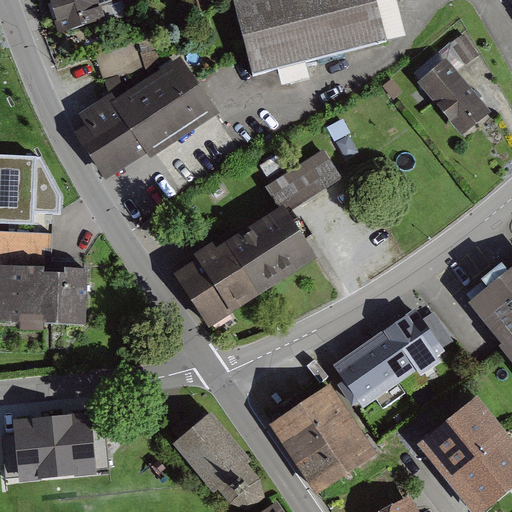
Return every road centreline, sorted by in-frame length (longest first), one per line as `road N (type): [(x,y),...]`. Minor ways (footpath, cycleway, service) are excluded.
road 1 (residential): [(206,359),(68,147),(9,0)]
road 2 (residential): [(219,379),(375,299),(511,198)]
road 3 (residential): [(0,393),(182,373),(206,359)]
road 4 (residential): [(312,511),(219,379)]
